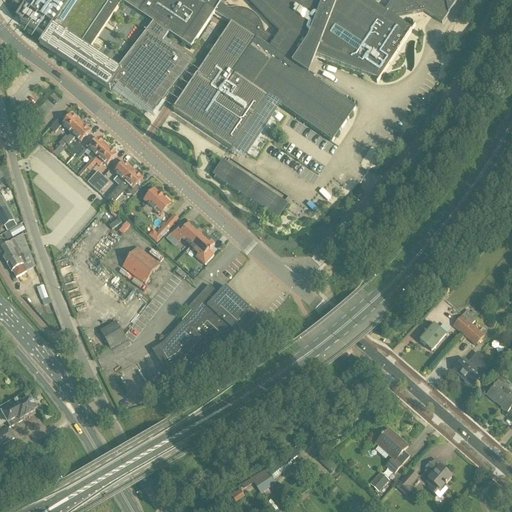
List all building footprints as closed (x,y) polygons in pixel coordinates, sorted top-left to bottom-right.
[(37,0),(22,23),(21,23),(20,23),(30,30),(45,40),(41,45),(40,44),(40,45),(110,92),(117,83),(119,85),(154,109),(160,101),(188,60),(162,43),(169,33),(191,48),(215,13),(232,24),(210,56),(197,76),(173,112),(233,151),(234,152),(236,149),(245,154),(277,105),(281,108),(332,143),(356,109),(355,108),(314,80),(315,78),(315,79),(315,78),(300,68),(308,56),(310,53),(379,80),(376,84),(377,84),(416,26),(415,26),(412,30),(393,18),(424,12),(431,17),(442,25),(458,0),(393,0),(385,12),(367,0),(37,0)] [(72,135),(81,124),(72,116),(62,126),(71,134),(72,135)] [(66,144),(68,146),(76,138),(81,143),(90,133),(81,124),(72,135),(71,134),(68,138),(66,136),(63,140),(66,144)] [(98,158),(107,148),(98,139),(88,150),(92,153),(89,157),(92,160),(94,162),(97,158),(98,158)] [(74,157),(83,148),(78,144),(69,153),(74,157)] [(62,148),(63,147),(61,146),(60,146),(53,154),(58,158),(65,150),(62,148)] [(107,148),(98,158),(107,166),(116,156),(107,148)] [(289,205),(226,162),(216,177),(279,220),(289,205)] [(124,182),(133,172),(124,163),(115,174),(118,177),(114,182),(119,187),(124,182)] [(89,171),(93,168),(89,164),(78,175),(81,177),(88,170),(89,171)] [(88,184),(94,189),(104,178),(98,172),(88,184)] [(124,182),(119,187),(106,201),(112,206),(124,194),(127,196),(132,196),(133,198),(141,190),(137,186),(143,180),(133,172),(124,182)] [(110,183),(104,178),(94,189),(99,194),(110,183)] [(160,217),(171,206),(155,191),(144,202),(160,217)] [(116,228),(122,217),(112,211),(106,222),(116,228)] [(157,244),(171,229),(164,222),(160,227),(162,228),(157,234),(153,231),(148,236),(157,244)] [(129,237),(135,226),(129,223),(123,234),(129,237)] [(191,248),(202,234),(190,224),(186,229),(180,224),(170,235),(179,243),(182,240),(191,248)] [(20,226),(10,232),(13,238),(23,232),(20,226)] [(202,234),(191,248),(198,255),(195,258),(205,267),(214,256),(209,252),(215,245),(202,234)] [(12,273),(13,272),(17,279),(36,268),(23,235),(11,242),(12,244),(0,251),(0,255),(2,259),(4,258),(4,259),(12,273)] [(145,286),(160,266),(138,249),(122,268),(145,286)] [(251,271),(244,279),(247,282),(254,274),(251,271)] [(41,289),(45,302),(52,300),(49,287),(41,289)] [(193,313),(164,345),(153,351),(165,372),(182,362),(187,357),(193,362),(221,346),(238,337),(257,316),(225,287),(219,295),(210,287),(189,309),(193,313)] [(464,337),(477,322),(474,319),(476,318),(473,315),(471,317),(466,312),(453,327),(464,337)] [(111,351),(127,341),(116,322),(100,332),(111,351)] [(477,322),(464,337),(476,347),(485,336),(484,336),(488,331),(477,322)] [(432,352),(446,335),(435,325),(420,342),(432,352)] [(472,387),(482,376),(463,360),(454,372),(472,387)] [(511,394),(499,383),(488,396),(507,412),(511,409),(511,394)] [(22,405),(19,399),(0,409),(10,427),(34,414),(34,413),(37,411),(31,400),(22,405)] [(0,447),(15,439),(9,428),(0,433),(0,447)] [(399,442),(388,432),(376,445),(393,459),(385,468),(394,476),(402,467),(396,461),(408,447),(401,441),(399,442)] [(439,500),(450,489),(446,485),(451,479),(440,468),(442,466),(436,461),(426,472),(432,477),(426,483),(430,487),(428,490),(439,500)] [(407,498),(414,490),(411,487),(419,478),(411,470),(396,488),(407,498)] [(374,483),(378,487),(390,478),(386,473),(374,483)] [(391,478),(377,488),(382,494),(395,484),(391,478)] [(240,504),(249,499),(247,495),(238,500),(240,504)]
